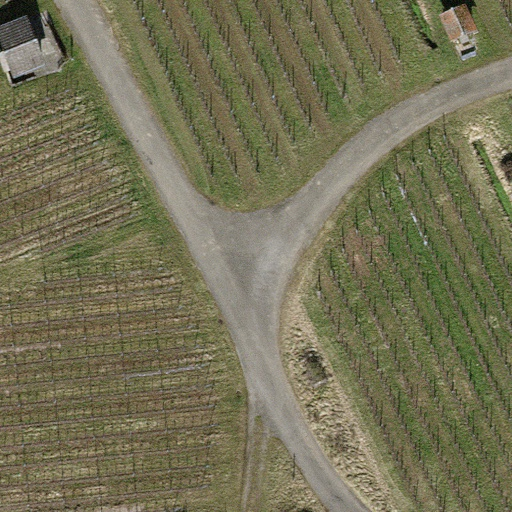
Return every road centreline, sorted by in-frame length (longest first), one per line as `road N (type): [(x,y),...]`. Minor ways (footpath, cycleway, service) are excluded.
road 1 (track): [(355,511),(336,497),(269,383),(245,301),(75,0)]
road 2 (track): [(245,301),(348,167),(412,110),(511,77)]
road 3 (track): [(269,383),(247,511)]
